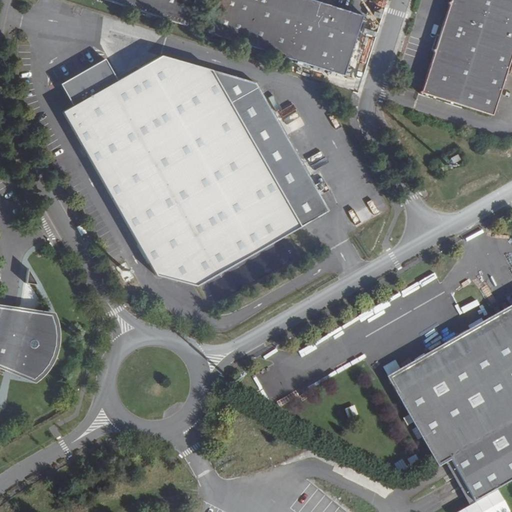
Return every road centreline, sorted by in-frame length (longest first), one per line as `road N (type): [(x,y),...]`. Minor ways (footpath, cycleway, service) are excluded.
road 1 (tertiary): [(131,342),(0,98)]
road 2 (unclassified): [(197,367),(433,235)]
road 3 (unclassified): [(433,235),(365,112),(399,0)]
road 4 (unknown): [(370,91),(501,131),(511,120)]
road 5 (tertiary): [(0,484),(118,414)]
road 6 (tertiary): [(118,414),(146,430),(178,423),(198,399),(197,367)]
